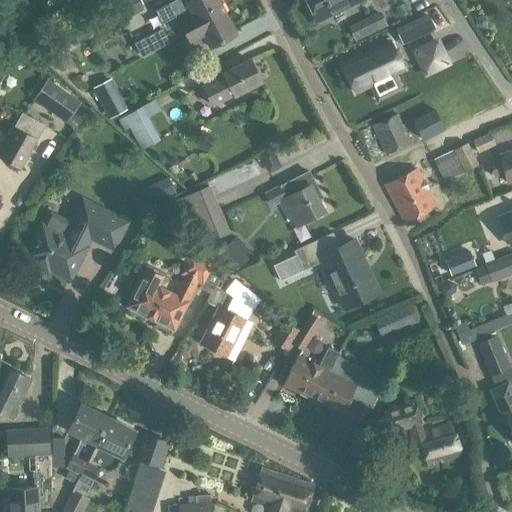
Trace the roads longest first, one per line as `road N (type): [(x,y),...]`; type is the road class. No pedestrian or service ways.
road 1 (residential): [(498,511),(476,421),(418,269),(268,0)]
road 2 (secondary): [(398,511),(0,312)]
